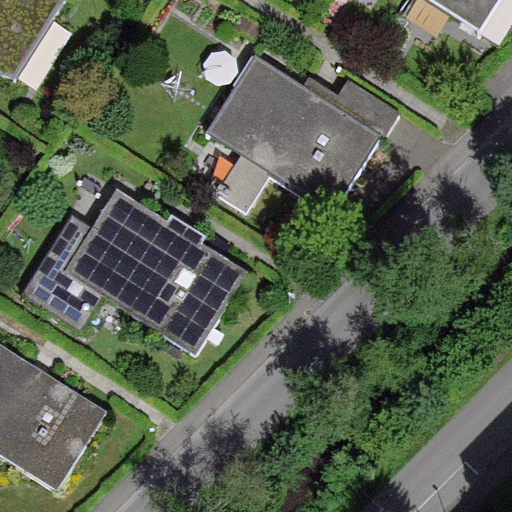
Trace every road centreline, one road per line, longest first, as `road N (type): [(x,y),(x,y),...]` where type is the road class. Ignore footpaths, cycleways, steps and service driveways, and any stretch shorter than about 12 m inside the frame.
road 1 (residential): [(135,511),(511,99)]
road 2 (residential): [(407,511),(511,409)]
